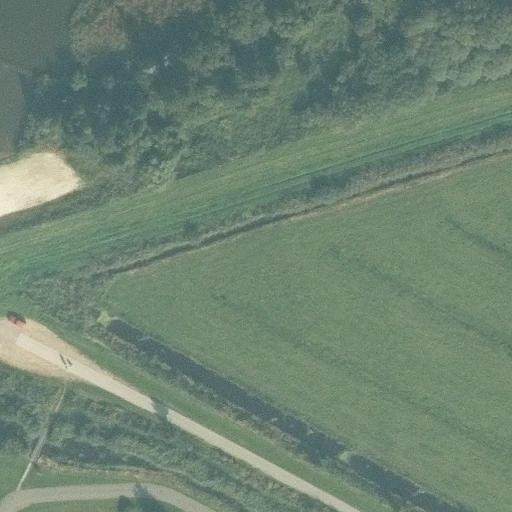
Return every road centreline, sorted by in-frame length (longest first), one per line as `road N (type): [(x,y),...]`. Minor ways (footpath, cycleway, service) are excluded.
road 1 (residential): [(343,511),(18,340)]
road 2 (residential): [(6,511),(25,497),(152,494),(194,511)]
